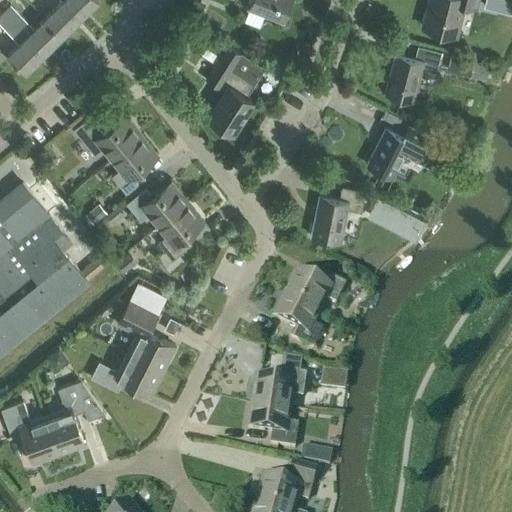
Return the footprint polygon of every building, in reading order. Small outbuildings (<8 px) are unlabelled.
[(6,0),(2,0),(0,2),(0,6),(4,10),(8,6),(11,4),(6,0)] [(47,0),(55,7),(45,17),(62,34),(80,17),(72,8),(64,0),(47,0)] [(64,0),(72,8),(80,17),(97,0),(64,0)] [(206,3),(197,0),(193,0),(190,9),(202,14),(206,3)] [(252,0),(249,7),(283,20),(290,0),(252,0)] [(477,0),(429,0),(423,26),(456,35),(464,3),(476,6),(477,0)] [(498,0),(485,0),(484,5),(496,8),(498,0)] [(24,15),(12,3),(11,4),(8,6),(4,10),(16,22),(24,15)] [(16,22),(4,10),(0,14),(0,21),(9,30),(16,22)] [(35,26),(24,15),(16,22),(27,34),(26,35),(44,52),(62,34),(45,17),(35,26)] [(27,34),(16,22),(9,30),(20,41),(8,53),(25,71),(44,52),(26,35),(27,34)] [(209,116),(233,131),(253,99),(246,95),(264,66),(228,43),(207,77),(226,90),(209,116)] [(415,57),(395,52),(385,92),(414,100),(422,68),(436,72),(442,51),(418,45),(415,57)] [(451,54),(447,69),(470,75),(474,60),(451,54)] [(112,158),(141,134),(125,114),(106,129),(93,113),(74,128),(94,154),(103,147),(112,158)] [(385,126),(366,163),(393,177),(408,147),(432,159),(441,140),(409,124),(404,135),(385,126)] [(157,154),(141,134),(112,158),(120,169),(112,175),(126,193),(145,177),(139,169),(157,154)] [(158,224),(187,200),(171,180),(152,196),(146,187),(126,203),(141,220),(149,214),(158,224)] [(23,182),(0,200),(0,348),(87,278),(111,259),(105,252),(81,271),(63,248),(71,241),(23,182)] [(366,191),(342,186),(339,198),(319,194),(311,235),(341,241),(347,208),(361,211),(366,191)] [(204,220),(187,200),(158,224),(166,235),(158,242),(172,259),(192,244),(185,235),(204,220)] [(109,211),(101,201),(81,217),(90,227),(99,219),(106,214),(109,211)] [(117,204),(109,211),(106,214),(113,221),(124,212),(117,204)] [(129,251),(117,261),(124,271),(137,261),(129,251)] [(285,295),(319,313),(325,300),(335,305),(345,285),(323,274),(318,283),(297,272),(285,295)] [(313,325),(319,313),(285,295),(274,318),(295,329),(290,339),(312,350),(322,330),(313,325)] [(128,351),(163,369),(175,345),(148,331),(158,310),(131,297),(118,323),(137,332),(128,351)] [(151,393),(163,369),(128,351),(118,370),(99,360),(91,376),(117,390),(123,379),(151,393)] [(255,379),(251,404),(289,409),(291,396),(302,397),(305,375),(299,374),(301,360),(282,358),(280,371),(279,382),(255,379)] [(338,375),(323,373),(320,388),(336,390),(338,375)] [(45,414),(59,452),(84,443),(74,413),(85,409),(88,418),(105,412),(82,379),(58,387),(65,407),(45,414)] [(34,461),(59,452),(45,414),(31,420),(24,400),(1,408),(11,436),(23,432),(34,461)] [(251,404),(247,429),(271,433),(269,445),(294,449),(298,425),(287,423),(289,409),(251,404)] [(319,450),(316,463),(329,465),(331,452),(319,450)] [(256,502),(292,511),(297,499),(307,502),(316,470),(292,463),(286,483),(263,477),(256,502)] [(127,502),(114,511),(134,511),(127,503),(127,502)] [(292,511),(256,502),(253,511),(292,511)]
